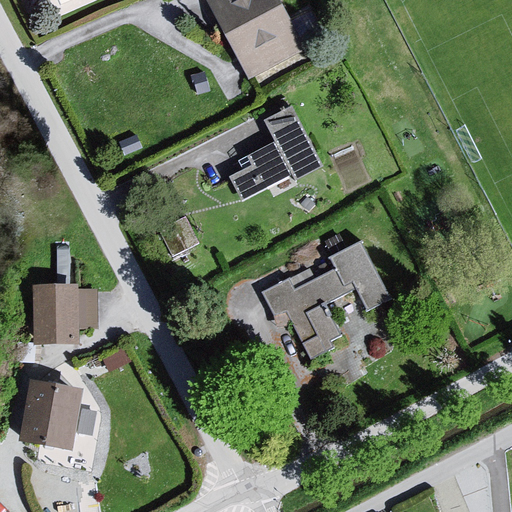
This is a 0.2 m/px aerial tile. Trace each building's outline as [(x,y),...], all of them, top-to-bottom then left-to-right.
[(278,0),(201,0),(244,79),(307,51),(278,0)] [(291,110),(261,125),(272,147),(235,163),(241,173),(226,180),(239,204),(321,170),(291,110)] [(363,246),(327,263),(332,273),(295,292),(291,280),(260,295),(273,322),(287,315),(308,363),(331,352),(330,345),(341,342),(325,309),(353,292),(365,316),(391,303),(363,246)] [(74,287),(30,290),(29,349),(75,349),(75,333),(95,332),(98,293),(74,294),(74,287)] [(77,395),(24,386),(13,446),(65,454),(77,395)]
